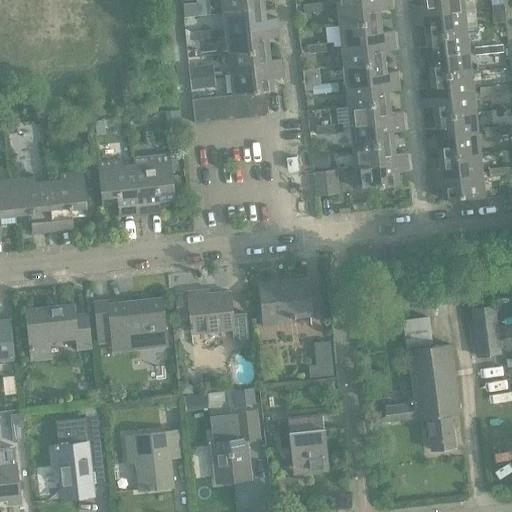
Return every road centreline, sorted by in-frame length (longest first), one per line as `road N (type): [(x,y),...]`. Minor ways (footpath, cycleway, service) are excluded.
road 1 (residential): [(0,269),(339,233)]
road 2 (residential): [(362,493),(339,233)]
road 3 (residential): [(339,233),(511,215)]
